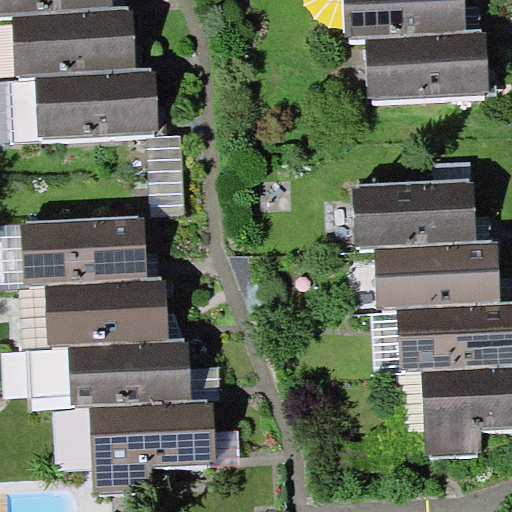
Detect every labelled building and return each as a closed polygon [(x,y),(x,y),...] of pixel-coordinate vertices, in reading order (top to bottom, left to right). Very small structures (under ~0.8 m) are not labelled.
[(126,67),(123,19),(123,17),(103,18),(103,5),(102,0),(0,0),(0,24),(12,24),(15,85),(35,84),(38,147),(149,142),(149,129),(146,79),(146,77),(126,78),(126,67)] [(476,40),(456,40),(456,30),(454,0),(342,0),(345,48),(365,47),(368,110),(480,104),(479,90),(476,42),(476,40)] [(398,316),(401,376),(401,378),(421,377),(425,463),(473,461),(472,438),(511,436),(511,354),(510,309),(490,310),(489,298),(487,248),(467,249),(466,236),(464,187),(352,192),(355,254),(355,256),(375,255),(378,315),(378,317),(398,316)] [(156,284),(136,285),(135,268),(133,224),(22,230),(25,293),(45,292),(48,354),(25,356),(27,402),(71,400),(71,416),(56,416),(60,477),(94,475),(96,500),(143,498),(142,475),(205,472),(205,456),(202,409),(202,407),(182,408),(182,395),(179,348),(179,346),(160,347),(159,332),(156,286),(156,284)] [(332,474),(363,473),(362,452),(331,453),(332,474)]
